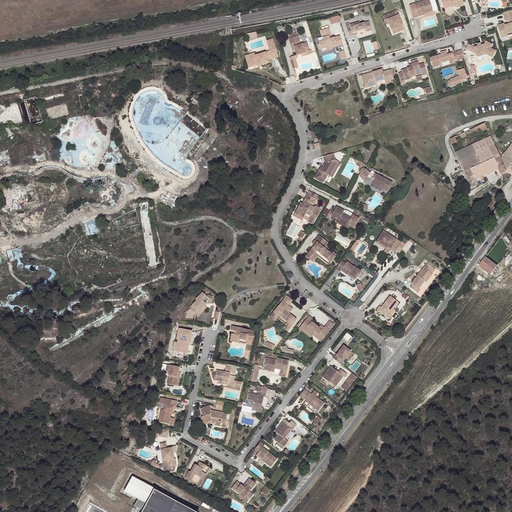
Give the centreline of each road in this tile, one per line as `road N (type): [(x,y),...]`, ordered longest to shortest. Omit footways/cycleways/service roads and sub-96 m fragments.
road 1 (residential): [(349,316),(300,279),(278,239),(276,221),(303,139),(286,92),(481,30)]
road 2 (residential): [(209,330),(186,434),(237,462),(349,316)]
road 3 (track): [(0,91),(161,61),(269,89),(286,102)]
road 4 (secondary): [(396,352),(278,511)]
road 5 (secondary): [(279,511),(403,357)]
road 6 (secondary): [(511,206),(396,352)]
road 7 (secondary): [(403,357),(511,206)]
